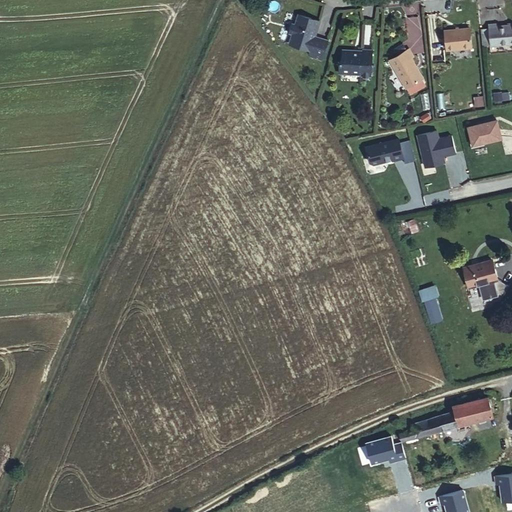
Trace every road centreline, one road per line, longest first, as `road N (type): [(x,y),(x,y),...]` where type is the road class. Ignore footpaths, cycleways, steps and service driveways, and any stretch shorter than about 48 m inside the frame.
road 1 (track): [(0,492),(223,0)]
road 2 (track): [(200,511),(364,426),(511,378)]
road 3 (unknown): [(511,171),(445,191),(405,162)]
